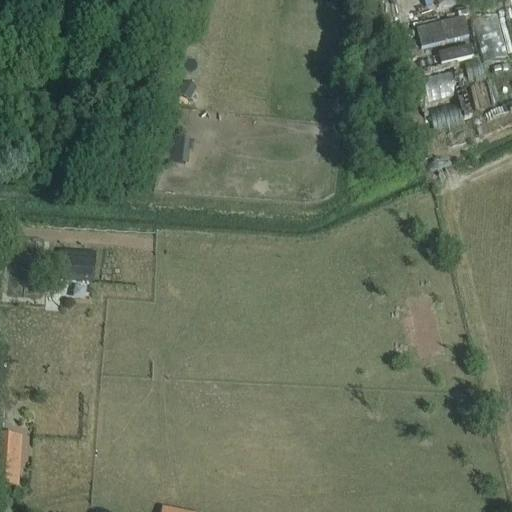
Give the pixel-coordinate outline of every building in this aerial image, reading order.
[(448,14),(439,15),(443,48),(452,47),(448,14)] [(461,94),(456,95),(460,118),(472,116),(475,130),(488,128),(476,65),(456,69),(461,94)] [(505,75),(497,76),(500,99),(508,98),(505,75)] [(93,285),(95,254),(59,251),(57,282),(93,285)] [(26,383),(42,384),(43,365),(26,365),(26,383)] [(41,387),(21,387),(22,418),(42,418),(41,387)]
